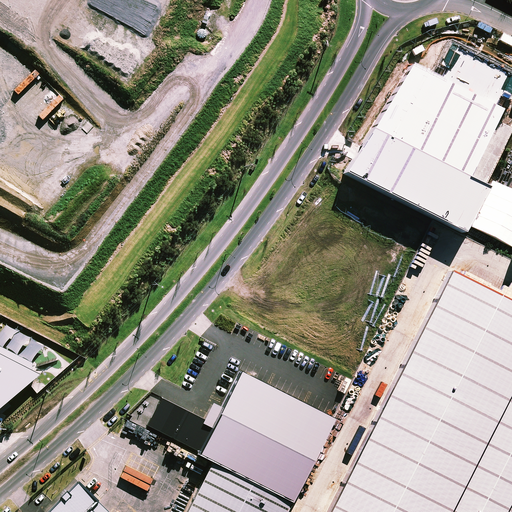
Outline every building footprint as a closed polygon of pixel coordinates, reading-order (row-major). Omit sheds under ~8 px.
[(411,56),(352,168),(458,223),(481,179),(462,169),(511,73),(511,69),(445,34),(429,66),(411,56)] [(511,511),(511,300),(464,279),(357,511),(511,511)] [(0,402),(50,365),(0,341),(0,402)] [(207,464),(285,505),(351,417),(256,370),(215,453),(207,464)] [(281,511),(285,505),(207,464),(183,511),(82,511),(80,509),(87,502),(68,484),(40,511),(281,511)]
